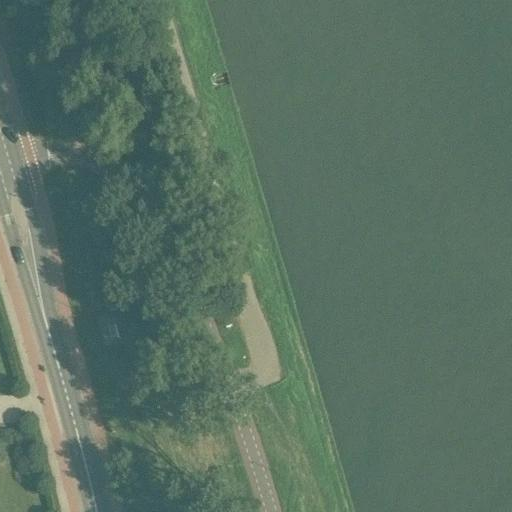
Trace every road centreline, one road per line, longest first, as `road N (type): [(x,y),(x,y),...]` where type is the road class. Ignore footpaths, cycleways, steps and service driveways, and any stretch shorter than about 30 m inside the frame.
road 1 (unclassified): [(160,0),(266,364),(229,393)]
road 2 (unclassified): [(229,393),(170,235),(125,180),(94,160),(0,150)]
road 3 (secondary): [(69,408),(0,155)]
road 4 (unclassified): [(229,393),(264,511)]
